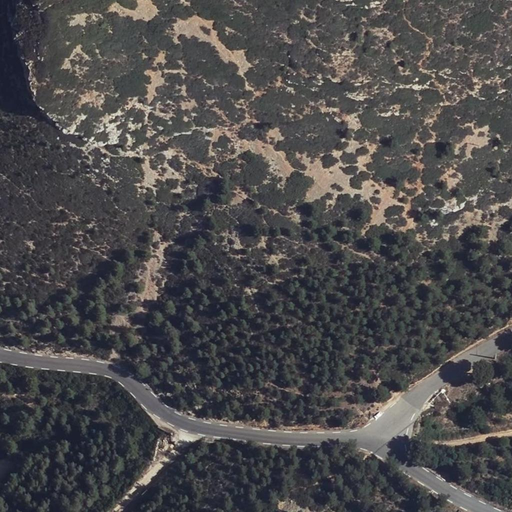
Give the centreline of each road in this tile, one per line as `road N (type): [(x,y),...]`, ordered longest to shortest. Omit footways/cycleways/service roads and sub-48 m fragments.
road 1 (tertiary): [(375,434),(203,428),(167,414),(108,368),(0,354)]
road 2 (unclassified): [(511,335),(431,383),(375,434)]
road 3 (tertiary): [(375,434),(410,467),(489,511)]
road 4 (track): [(511,431),(439,440),(375,434)]
road 5 (track): [(115,511),(203,428)]
